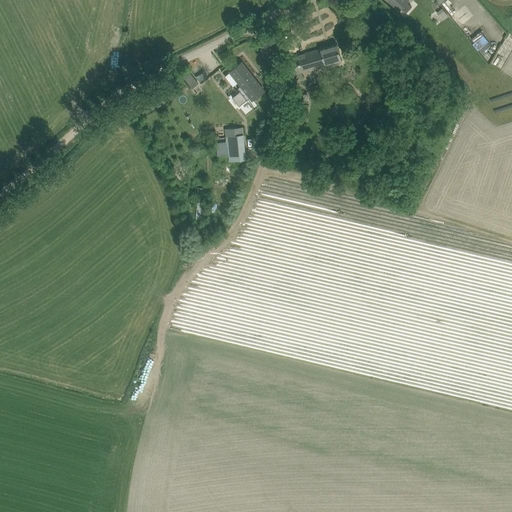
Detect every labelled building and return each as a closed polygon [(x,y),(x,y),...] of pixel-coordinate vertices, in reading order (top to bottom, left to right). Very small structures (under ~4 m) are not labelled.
[(406,13),(412,7),(407,3),(409,1),(408,0),(386,0),(400,12),(402,9),(406,13)] [(443,21),(448,16),(442,8),(437,12),(443,21)] [(507,57),(511,48),(511,41),(506,38),(497,51),(507,57)] [(342,61),(337,44),(320,49),(320,48),(288,59),(295,81),(304,78),(302,72),(326,65),(326,66),(342,61)] [(243,62),(231,71),(241,85),(238,88),(240,91),(232,97),(239,106),(251,98),(253,100),(264,91),(243,62)] [(190,74),(184,79),(192,90),(198,85),(190,74)] [(298,103),(295,119),(306,120),(309,104),(304,103),(305,94),(301,93),(299,103),(298,103)] [(227,144),(217,145),(218,156),(229,155),(229,161),(245,159),(244,152),(246,151),(244,135),(226,137),(227,144)] [(130,166),(96,169),(97,182),(131,179),(130,166)] [(69,180),(59,188),(74,208),(84,200),(69,180)] [(206,201),(197,202),(197,217),(206,216),(206,201)] [(114,205),(96,234),(107,241),(126,212),(114,205)] [(153,207),(141,212),(150,235),(162,230),(153,207)] [(77,221),(54,230),(58,242),(82,234),(77,221)]
